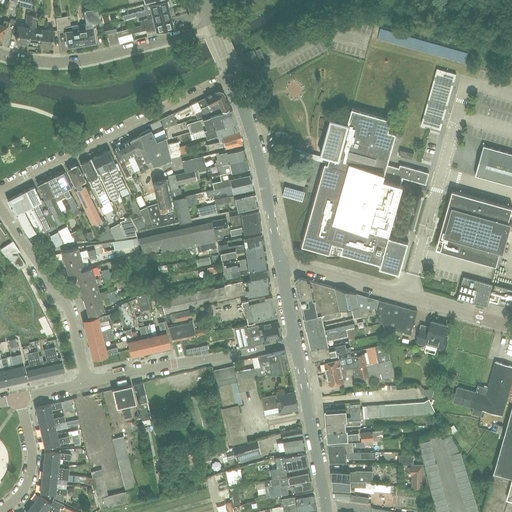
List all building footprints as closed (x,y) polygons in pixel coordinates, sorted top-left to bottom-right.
[(149,5),(144,6),(145,11),(123,16),(124,21),(168,9),(167,6),(169,5),(167,1),(166,1),(166,0),(149,5)] [(101,22),(99,15),(96,8),(84,10),(86,24),(85,24),(78,25),(82,46),(88,45),(88,43),(96,42),(95,36),(94,36),(92,27),(92,23),(100,22),(101,22)] [(124,21),(133,19),(147,15),(148,19),(139,21),(141,26),(170,18),(169,14),(171,14),(170,10),(168,10),(168,9),(124,21)] [(23,43),(26,43),(27,43),(30,15),(27,15),(25,27),(18,26),(16,42),(17,42),(17,44),(22,45),(23,43)] [(26,43),(39,45),(41,29),(36,28),(36,21),(36,20),(36,17),(34,16),(34,15),(30,15),(27,43),(26,43)] [(75,47),(82,46),(78,25),(70,26),(69,17),(56,19),(57,31),(63,30),(65,28),(65,27),(66,31),(67,41),(66,41),(67,46),(75,45),(75,47)] [(170,18),(141,26),(126,30),(117,32),(119,37),(137,32),(155,27),(156,31),(173,27),(172,26),(174,25),(173,22),(171,22),(170,18)] [(0,23),(0,37),(2,38),(5,29),(7,29),(9,22),(4,20),(2,25),(0,23)] [(41,29),(39,45),(52,46),(53,30),(47,29),(48,22),(43,21),(42,29),(41,29)] [(103,21),(101,22),(100,22),(102,35),(117,32),(115,23),(103,25),(103,21)] [(470,65),(473,53),(385,29),(382,42),(470,65)] [(265,59),(261,48),(256,50),(260,61),(265,59)] [(254,68),(259,66),(253,51),(243,54),(247,63),(252,61),(254,68)] [(437,69),(421,124),(441,130),(456,74),(437,69)] [(220,91),(218,91),(214,93),(197,101),(202,111),(195,114),(197,118),(230,108),(224,97),(225,96),(223,93),(221,92),(220,91)] [(325,163),(302,245),(330,253),(333,243),(343,246),(341,253),(381,264),(380,267),(400,273),(409,242),(389,236),(403,185),(401,184),(403,178),(426,184),(429,173),(400,165),(399,168),(388,165),(397,133),(389,131),(392,120),(352,108),(348,124),(331,119),(321,155),(330,158),(328,164),(325,163)] [(191,135),(202,131),(204,130),(234,120),(231,109),(199,121),(187,125),(191,135)] [(162,118),(162,119),(166,127),(177,124),(172,113),(162,118)] [(234,120),(204,130),(207,139),(238,130),(234,120)] [(143,142),(154,166),(165,163),(171,159),(166,138),(156,142),(151,130),(150,131),(149,129),(142,132),(143,134),(139,136),(143,142)] [(218,137),(219,142),(207,146),(208,150),(241,142),(240,139),(241,138),(239,131),(223,137),(222,136),(218,137)] [(143,142),(139,136),(131,140),(142,164),(147,162),(149,168),(154,166),(143,142)] [(142,164),(131,140),(121,144),(128,158),(133,156),(141,173),(145,172),(141,164),(142,164)] [(188,154),(186,145),(180,147),(179,142),(168,144),(171,158),(188,154)] [(130,163),(128,158),(121,144),(112,149),(124,172),(126,178),(131,176),(126,165),(130,163)] [(511,153),(484,146),(475,175),(511,185),(511,153)] [(215,166),(246,159),(244,149),(227,153),(226,151),(219,152),(220,160),(219,160),(219,159),(215,160),(216,163),(214,163),(215,166)] [(124,182),(115,164),(109,150),(100,155),(115,186),(124,182)] [(400,150),(399,155),(413,159),(414,153),(400,150)] [(92,159),(98,172),(111,199),(114,200),(119,198),(120,195),(115,186),(100,155),(92,159)] [(185,172),(200,169),(198,158),(183,161),(185,172)] [(246,159),(215,166),(216,166),(218,171),(220,170),(221,174),(221,175),(231,172),(248,168),(249,168),(246,159)] [(103,188),(100,182),(89,160),(81,164),(88,180),(92,187),(92,188),(94,187),(104,206),(110,203),(103,188)] [(86,212),(92,225),(101,221),(97,212),(86,189),(83,190),(79,183),(84,180),(77,166),(76,166),(75,165),(72,167),(72,168),(68,170),(77,189),(75,190),(86,212)] [(214,189),(220,188),(252,180),(250,172),(248,168),(231,172),(221,175),(222,181),(212,183),(214,189)] [(175,175),(177,185),(193,182),(191,172),(200,170),(200,169),(185,172),(175,175)] [(59,174),(55,176),(72,210),(78,207),(72,195),(70,196),(67,189),(72,187),(64,172),(63,172),(63,171),(58,173),(59,174)] [(186,197),(180,198),(177,185),(175,175),(167,177),(167,180),(172,200),(173,199),(176,213),(177,218),(179,224),(191,221),(190,217),(188,206),(193,205),(198,204),(196,194),(186,197)] [(66,212),(71,210),(72,210),(55,176),(52,178),(52,176),(47,179),(47,180),(46,181),(57,202),(61,200),(63,204),(66,212)] [(175,222),(171,205),(165,180),(153,183),(156,199),(157,203),(147,206),(154,227),(175,222)] [(227,195),(254,189),(252,180),(220,188),(214,189),(214,190),(206,192),(208,197),(226,192),(227,195)] [(57,202),(46,181),(43,182),(41,181),(39,182),(39,184),(38,185),(45,200),(49,198),(58,218),(63,216),(57,202)] [(50,230),(43,214),(37,203),(41,201),(34,187),(25,191),(38,217),(46,232),(50,230)] [(497,265),(500,251),(504,252),(511,222),(509,221),(511,210),(511,206),(453,190),(436,248),(497,265)] [(25,191),(17,196),(30,223),(35,232),(39,230),(41,234),(46,232),(38,217),(25,191)] [(235,197),(238,210),(258,206),(255,193),(235,197)] [(30,223),(17,196),(8,200),(10,205),(10,206),(15,216),(17,215),(23,226),(28,235),(35,232),(30,223)] [(229,197),(227,197),(216,200),(215,200),(216,206),(221,204),(231,202),(229,197)] [(144,220),(147,227),(152,225),(147,207),(140,210),(142,215),(144,220)] [(259,212),(258,211),(249,212),(240,214),(240,215),(230,217),(232,226),(242,224),(260,220),(259,212)] [(134,225),(137,231),(148,228),(147,227),(144,220),(142,215),(132,220),(134,225)] [(120,222),(126,237),(137,236),(136,231),(137,231),(134,225),(132,220),(130,216),(125,218),(125,220),(120,222)] [(156,255),(196,246),(216,242),(216,241),(223,240),(222,238),(223,238),(221,229),(228,228),(226,219),(212,222),(137,238),(145,258),(147,257),(156,255)] [(243,233),(261,229),(260,220),(242,224),(242,228),(230,230),(231,236),(243,234),(243,233)] [(108,223),(114,234),(116,238),(123,235),(119,226),(113,229),(110,222),(108,223)] [(58,231),(64,243),(74,241),(67,227),(58,231)] [(87,241),(81,229),(72,234),(76,241),(87,241)] [(86,233),(86,236),(88,241),(94,239),(92,231),(86,233)] [(112,231),(98,237),(100,241),(115,239),(112,231)] [(219,247),(220,253),(263,244),(261,233),(243,237),(245,244),(235,246),(228,247),(227,245),(219,247)] [(50,238),(56,248),(63,244),(58,234),(50,238)] [(16,271),(26,266),(17,252),(20,252),(13,241),(1,249),(16,271)] [(218,252),(216,247),(216,244),(197,248),(198,252),(199,256),(209,254),(218,252)] [(246,252),(247,258),(265,255),(263,244),(220,253),(221,260),(237,256),(236,254),(246,252)] [(62,251),(65,262),(81,258),(78,247),(62,251)] [(220,262),(218,254),(211,255),(213,263),(220,262)] [(223,266),(224,274),(267,266),(265,255),(247,258),(247,259),(239,260),(241,267),(238,267),(237,266),(226,268),(226,266),(223,266)] [(200,259),(202,266),(211,264),(210,257),(200,259)] [(68,273),(84,269),(81,258),(65,262),(68,273)] [(208,275),(218,273),(216,266),(207,268),(208,275)] [(269,276),(267,266),(224,274),(225,278),(234,277),(235,278),(241,277),(240,275),(249,274),(250,280),(269,276)] [(68,274),(76,272),(79,282),(95,278),(94,273),(92,267),(84,269),(68,273),(68,274)] [(161,300),(165,315),(190,309),(217,303),(247,296),(272,291),(269,276),(250,280),(247,280),(247,282),(224,286),(214,288),(214,289),(161,300)] [(493,284),(463,276),(457,299),(487,307),(493,284)] [(377,308),(379,300),(356,294),(356,293),(299,277),(296,280),(304,319),(340,311),(358,308),(359,308),(364,311),(373,309),(377,308)] [(98,289),(95,278),(79,282),(82,293),(98,289)] [(511,289),(495,285),(490,302),(511,308),(511,289)] [(82,293),(85,304),(101,300),(98,289),(82,293)] [(137,296),(137,298),(141,311),(150,309),(147,293),(137,296)] [(245,312),(274,306),(272,295),(249,301),(243,302),(245,312)] [(85,304),(88,315),(104,311),(101,300),(85,304)] [(384,327),(411,334),(417,311),(379,300),(377,308),(376,312),(381,314),(384,327)] [(252,324),(253,324),(254,322),(277,316),(274,306),(245,312),(248,325),(252,324)] [(364,311),(359,308),(358,308),(361,318),(374,315),(373,309),(364,311)] [(190,309),(165,315),(164,315),(167,325),(172,342),(184,339),(192,338),(196,337),(206,335),(205,328),(198,329),(194,329),(192,319),(190,309)] [(340,311),(304,319),(305,319),(307,330),(324,326),(323,321),(338,317),(342,316),(340,311)] [(85,330),(100,327),(99,323),(110,320),(108,314),(83,321),(85,330)] [(260,334),(280,329),(278,320),(259,325),(259,324),(246,327),(248,336),(260,333),(260,334)] [(170,347),(169,343),(164,321),(158,323),(160,333),(157,334),(160,349),(170,347)] [(432,321),(430,327),(429,331),(420,329),(416,343),(424,345),(426,343),(438,346),(437,349),(444,350),(447,337),(444,336),(447,325),(432,321)] [(149,324),(144,326),(150,351),(160,349),(157,334),(152,335),(149,324)] [(307,330),(309,339),(347,331),(356,329),(354,324),(345,326),(340,327),(325,330),(324,326),(307,330)] [(141,338),(137,339),(141,353),(150,351),(144,326),(138,327),(141,338)] [(100,327),(85,330),(88,340),(113,334),(112,328),(101,331),(100,327)] [(131,356),(141,353),(137,339),(133,340),(130,329),(125,330),(131,356)] [(280,329),(260,334),(261,338),(249,341),(251,346),(282,338),(280,329)] [(348,336),(347,331),(309,339),(311,350),(329,346),(327,341),(342,338),(348,336)] [(113,334),(88,340),(90,349),(104,346),(103,341),(114,339),(113,334)] [(11,348),(18,347),(16,339),(9,340),(11,348)] [(391,360),(387,344),(375,346),(379,362),(391,360)] [(186,349),(187,356),(208,353),(207,345),(195,347),(186,349)] [(330,351),(329,346),(311,350),(314,360),(352,351),(351,347),(346,348),(345,345),(335,347),(335,350),(330,351)] [(104,346),(90,349),(93,359),(118,353),(117,347),(106,350),(104,346)] [(57,358),(56,353),(55,347),(49,348),(55,373),(64,371),(60,357),(57,358)] [(55,373),(49,348),(42,350),(44,361),(43,361),(46,375),(55,373)] [(260,376),(289,369),(285,350),(267,354),(259,356),(259,357),(261,363),(258,364),(258,367),(260,376)] [(32,352),(38,377),(46,375),(43,361),(40,362),(37,351),(32,352)] [(38,377),(32,352),(26,354),(29,364),(26,365),(29,379),(38,377)] [(356,362),(341,365),(340,359),(325,363),(327,374),(367,365),(365,353),(355,356),(356,362)] [(13,368),(17,382),(27,380),(21,354),(15,356),(18,367),(13,368)] [(17,382),(13,368),(9,369),(6,357),(1,359),(7,384),(17,382)] [(379,362),(367,365),(327,374),(330,385),(345,382),(344,377),(354,375),(355,378),(359,376),(360,379),(369,377),(381,374),(382,379),(394,376),(391,360),(379,362)] [(453,402),(474,408),(472,414),(480,417),(481,415),(483,416),(485,411),(502,416),(511,378),(511,365),(496,361),(488,388),(478,385),(476,392),(458,387),(453,402)] [(230,382),(237,381),(235,372),(233,366),(227,367),(230,382)] [(227,367),(220,369),(224,384),(230,382),(227,367)] [(217,385),(224,384),(220,369),(214,370),(217,385)] [(221,400),(222,409),(237,405),(238,405),(243,404),(240,393),(258,388),(256,377),(237,381),(237,382),(218,386),(221,400)] [(143,383),(133,385),(137,402),(138,402),(139,411),(142,421),(151,419),(143,383)] [(113,389),(117,407),(121,406),(124,417),(133,415),(131,403),(135,402),(131,385),(113,389)] [(435,389),(425,390),(428,399),(429,399),(430,399),(432,399),(435,389)] [(278,413),(298,409),(294,391),(275,394),(275,395),(261,397),(264,410),(277,408),(278,413)] [(188,397),(196,436),(213,433),(204,393),(188,397)] [(61,402),(62,407),(63,412),(73,409),(71,399),(61,402)] [(424,403),(425,415),(430,414),(436,414),(430,399),(429,399),(424,403)] [(61,402),(35,407),(38,417),(52,414),(51,410),(62,407),(61,402)] [(350,404),(351,418),(351,421),(361,421),(360,403),(350,404)] [(237,405),(222,409),(230,439),(227,439),(229,449),(232,448),(232,445),(247,441),(242,422),(238,405),(237,405)] [(511,511),(511,408),(483,511),(482,511),(511,511)] [(326,422),(347,421),(346,410),(325,410),(326,422)] [(52,414),(38,417),(40,428),(65,422),(64,416),(53,418),(52,414)] [(345,431),(345,426),(360,426),(360,421),(347,421),(326,422),(327,432),(345,431)] [(65,422),(40,428),(42,438),(57,434),(56,430),(67,427),(65,422)] [(327,432),(328,441),(358,440),(358,433),(348,434),(348,430),(345,431),(327,432)] [(374,441),(377,441),(383,440),(383,431),(373,432),(361,433),(361,442),(374,441)] [(57,434),(42,438),(45,448),(70,442),(69,436),(58,438),(57,434)] [(285,453),(291,452),(305,449),(302,435),(283,438),(283,442),(278,443),(279,451),(285,450),(285,453)] [(444,445),(454,440),(452,435),(442,440),(444,445)] [(217,452),(221,451),(229,449),(227,439),(226,436),(214,438),(217,452)] [(112,440),(114,445),(125,442),(123,437),(112,440)] [(421,449),(432,446),(430,440),(419,443),(421,449)] [(457,446),(454,440),(444,445),(447,450),(457,446)] [(233,448),(236,458),(237,461),(261,454),(257,441),(233,448)] [(114,445),(115,450),(126,447),(125,442),(114,445)] [(205,443),(198,444),(201,456),(207,454),(205,443)] [(354,452),(353,443),(345,443),(328,443),(330,452),(347,452),(354,452)] [(432,446),(421,449),(422,455),(433,452),(432,446)] [(459,451),(457,446),(447,450),(449,456),(459,451)] [(115,450),(116,455),(127,452),(126,447),(115,450)] [(232,448),(229,449),(221,451),(224,463),(235,460),(232,448)] [(45,451),(44,461),(58,463),(59,459),(70,460),(71,454),(45,451)] [(116,455),(118,460),(129,458),(127,452),(116,455)] [(330,452),(331,462),(347,462),(347,459),(375,459),(376,459),(376,453),(354,453),(354,452),(347,452),(330,452)] [(422,455),(424,461),(434,458),(433,452),(422,455)] [(461,452),(449,456),(451,461),(463,458),(461,452)] [(198,453),(183,455),(186,477),(201,475),(198,453)] [(288,476),(304,472),(303,466),(306,465),(307,463),(307,462),(306,461),(305,456),(306,455),(305,453),(304,453),(284,457),(288,476)] [(399,456),(399,464),(412,465),(413,465),(414,456),(399,456)] [(118,460),(119,466),(130,463),(129,458),(118,460)] [(425,466),(436,464),(434,458),(424,461),(425,466)] [(453,467),(464,464),(463,458),(451,461),(453,467)] [(58,463),(44,461),(42,472),(68,475),(87,477),(92,478),(91,472),(91,471),(69,469),(58,467),(58,463)] [(437,464),(436,464),(425,466),(427,472),(438,469),(437,464)] [(464,464),(453,467),(455,473),(466,469),(464,464)] [(411,475),(411,476),(411,488),(427,488),(422,465),(412,465),(412,466),(410,466),(410,475),(411,475)] [(438,469),(427,472),(428,478),(440,475),(438,469)] [(455,473),(456,479),(468,475),(466,469),(455,473)] [(278,478),(267,481),(265,482),(268,498),(282,495),(280,487),(311,480),(309,471),(304,472),(288,476),(278,478)] [(332,471),(333,480),(363,483),(373,483),(373,472),(355,471),(355,473),(350,473),(332,471)] [(42,472),(41,482),(56,484),(57,479),(68,480),(68,475),(42,472)] [(440,475),(428,478),(429,484),(441,481),(440,475)] [(468,475),(456,479),(458,484),(470,481),(468,475)] [(135,484),(134,478),(123,481),(124,486),(135,484)] [(350,488),(363,488),(374,489),(374,491),(382,492),(383,486),(363,483),(333,480),(334,489),(350,491),(350,488)] [(431,490),(442,487),(441,481),(429,484),(431,490)] [(470,481),(458,484),(460,490),(471,487),(470,481)] [(56,484),(41,482),(40,492),(66,495),(67,489),(56,488),(56,484)] [(124,486),(125,492),(137,489),(135,484),(124,486)] [(432,496),(444,493),(442,487),(431,490),(432,496)] [(471,487),(460,490),(462,496),(473,492),(471,487)] [(97,507),(92,488),(88,489),(92,508),(97,507)] [(137,489),(125,492),(128,503),(139,500),(137,489)] [(334,489),(334,498),(349,499),(349,501),(368,504),(369,498),(350,495),(350,491),(334,489)] [(315,500),(313,491),(295,495),(295,497),(282,499),(283,506),(315,500)] [(125,492),(120,493),(122,504),(128,503),(125,492)] [(473,492),(462,496),(464,502),(475,498),(473,492)] [(116,505),(122,504),(120,493),(114,494),(116,505)] [(444,493),(432,496),(434,501),(445,499),(444,493)] [(114,494),(108,496),(111,507),(116,505),(114,494)] [(39,495),(32,504),(43,511),(44,511),(47,509),(51,511),(58,511),(59,511),(39,495)] [(111,507),(108,496),(97,498),(100,509),(111,507)] [(465,507),(477,504),(475,498),(464,502),(465,507)] [(435,507),(447,505),(445,499),(434,501),(435,507)] [(303,511),(316,509),(315,500),(283,506),(284,511),(303,511)]
